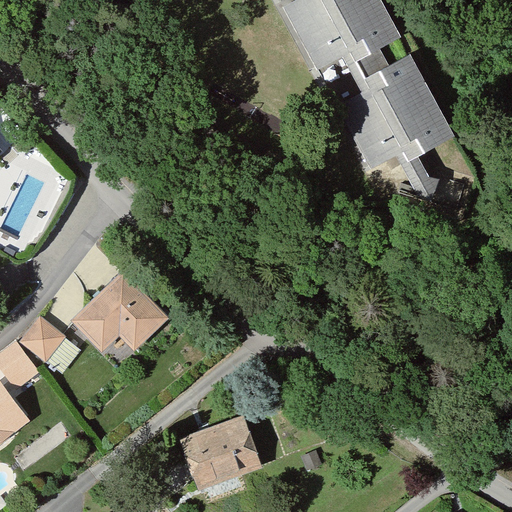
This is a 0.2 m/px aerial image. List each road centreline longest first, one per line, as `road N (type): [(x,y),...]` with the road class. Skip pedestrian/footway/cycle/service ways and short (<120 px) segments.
road 1 (residential): [(269,331),(49,511)]
road 2 (residential): [(461,468),(269,331)]
road 3 (residential): [(269,331),(124,194)]
road 4 (residential): [(124,194),(0,340)]
road 5 (residential): [(124,194),(0,60)]
